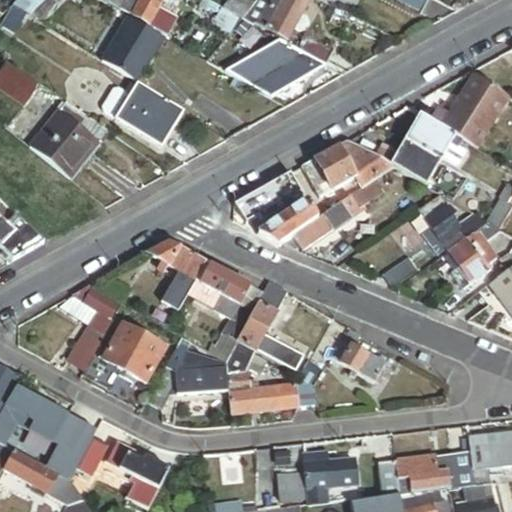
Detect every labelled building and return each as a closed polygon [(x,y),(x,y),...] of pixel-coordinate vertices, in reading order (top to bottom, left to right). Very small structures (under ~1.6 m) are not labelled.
[(45,0),(19,0),(12,7),(26,16),(29,17),(45,0)] [(116,16),(87,0),(67,0),(57,18),(100,43),(116,16)] [(94,0),(110,9),(113,0),(94,0)] [(113,0),(110,9),(118,14),(121,11),(126,0),(113,0)] [(126,0),(121,11),(132,17),(142,0),(126,0)] [(165,0),(142,0),(132,17),(149,27),(155,17),(164,2),(165,0)] [(252,0),(229,0),(223,12),(241,22),(253,0),(252,0)] [(258,0),(241,22),(254,29),(257,24),(267,30),(274,19),(264,13),(271,0),(258,0)] [(274,19),(284,0),(271,0),(264,13),(274,19)] [(307,2),(303,0),(284,0),(274,19),(267,30),(285,41),(291,29),(299,16),(307,2)] [(421,17),(430,0),(394,0),(393,2),(421,17)] [(172,7),(164,2),(155,17),(164,22),(172,7)] [(26,16),(12,7),(1,27),(14,35),(26,16)] [(304,18),(299,16),(291,29),(297,33),(304,32),(307,26),(304,18)] [(255,30),(241,23),(236,32),(250,39),(255,30)] [(309,40),(300,54),(325,69),(334,53),(309,40)] [(300,54),(281,44),(224,75),(270,102),(328,70),(325,69),(300,54)] [(37,87),(5,64),(0,71),(0,91),(23,108),(37,87)] [(509,100),(475,76),(450,115),(439,108),(429,124),(456,140),(460,142),(476,152),(509,100)] [(163,150),(172,136),(166,133),(180,111),(139,86),(132,97),(117,122),(163,150)] [(106,115),(117,122),(132,97),(122,90),(115,92),(105,109),(106,115)] [(108,134),(66,103),(31,152),(73,183),(108,134)] [(172,136),(185,114),(180,111),(166,133),(172,136)] [(429,124),(420,118),(405,144),(441,166),(443,161),(452,147),(456,140),(429,124)] [(460,142),(456,140),(452,147),(456,150),(460,142)] [(368,156),(347,144),(339,149),(348,167),(368,156)] [(441,166),(405,144),(398,156),(389,151),(381,164),(392,171),(425,191),(441,166)] [(456,150),(452,147),(443,161),(456,168),(464,155),(456,150)] [(348,167),(339,149),(315,162),(333,194),(356,181),(348,167)] [(392,171),(381,164),(368,156),(348,167),(356,181),(362,192),(392,171)] [(333,194),(315,162),(302,170),(319,200),(320,202),(333,194)] [(260,223),(304,200),(291,176),(235,208),(246,225),(258,219),(260,223)] [(452,206),(479,222),(497,200),(467,182),(452,206)] [(377,184),(367,191),(374,202),(385,195),(377,184)] [(511,202),(511,191),(509,190),(500,203),(508,208),(511,202)] [(356,198),(355,197),(339,207),(348,221),(364,210),(363,209),(374,202),(367,191),(356,198)] [(0,248),(15,263),(36,251),(10,227),(19,219),(0,200),(0,248)] [(319,200),(308,206),(317,222),(327,215),(320,202),(319,200)] [(443,209),(437,201),(417,215),(423,224),(443,209)] [(511,202),(508,208),(500,203),(485,226),(487,227),(497,233),(511,212),(511,202)] [(293,239),(317,222),(308,206),(258,238),(277,249),(293,239)] [(348,221),(339,207),(327,215),(317,222),(293,239),(303,254),(350,223),(348,221)] [(459,231),(443,209),(423,224),(429,232),(439,246),(455,234),(459,231)] [(36,251),(46,245),(19,219),(10,227),(36,251)] [(511,242),(497,233),(487,227),(476,235),(484,247),(491,242),(509,256),(499,265),(507,276),(511,271),(511,242)] [(439,246),(429,232),(420,239),(436,261),(445,255),(439,246)] [(463,245),(455,234),(439,246),(445,255),(446,257),(447,256),(463,245)] [(484,247),(476,235),(464,244),(484,272),(496,263),(484,247)] [(484,272),(464,244),(463,245),(447,256),(449,259),(470,288),(487,276),(484,272)] [(170,245),(148,257),(162,266),(170,270),(181,252),(170,245)] [(207,267),(181,252),(170,270),(181,276),(197,285),(207,267)] [(470,288),(449,259),(440,266),(461,295),(470,288)] [(417,275),(408,263),(384,280),(393,292),(417,275)] [(170,270),(162,266),(158,274),(166,278),(170,270)] [(212,270),(207,267),(197,285),(189,300),(214,314),(222,301),(201,288),(212,270)] [(259,306),(263,299),(212,270),(201,288),(222,301),(252,318),(259,306)] [(511,320),(511,271),(507,276),(488,291),(511,320)] [(197,285),(181,276),(163,307),(179,316),(189,300),(197,285)] [(105,282),(99,292),(124,307),(132,293),(109,280),(105,282)] [(288,297),(270,287),(264,296),(282,306),(288,297)] [(86,306),(95,292),(92,290),(80,297),(77,300),(86,306)] [(99,314),(113,322),(121,308),(95,292),(86,306),(99,314)] [(282,306),(264,296),(263,299),(259,306),(276,317),(282,306)] [(63,311),(90,329),(99,314),(86,306),(77,300),(63,311)] [(236,346),(252,318),(222,301),(214,314),(212,319),(231,330),(214,360),(225,365),(236,346)] [(259,306),(252,318),(236,346),(253,356),(254,356),(276,317),(259,306)] [(68,367),(85,377),(116,324),(113,322),(99,314),(90,329),(68,367)] [(149,344),(140,339),(124,330),(102,369),(144,392),(166,353),(149,344)] [(357,338),(348,333),(331,363),(340,368),(350,349),(351,350),(357,338)] [(144,334),(140,339),(149,344),(152,339),(144,334)] [(193,347),(184,342),(167,371),(177,377),(178,389),(179,401),(229,397),(225,365),(188,356),(193,347)] [(253,356),(236,346),(225,365),(229,397),(232,420),(228,378),(241,376),(253,356)] [(350,349),(340,368),(373,387),(384,368),(351,350),(350,349)] [(0,412),(18,381),(0,371),(0,412)] [(177,377),(167,371),(147,408),(162,416),(178,389),(177,377)] [(250,375),(241,376),(228,378),(232,420),(280,414),(277,392),(252,395),(250,375)] [(296,390),(277,392),(280,414),(298,412),(296,390)] [(296,390),(298,412),(316,410),(313,394),(308,390),(296,390)] [(18,392),(8,411),(23,419),(37,426),(47,407),(18,392)] [(7,410),(0,423),(0,431),(13,438),(18,428),(23,419),(8,411),(7,410)] [(23,419),(18,428),(42,440),(47,431),(37,426),(23,419)] [(78,474),(95,442),(67,426),(50,458),(78,474)] [(0,431),(0,447),(6,451),(13,438),(0,431)] [(511,470),(511,437),(482,441),(486,474),(511,470)] [(482,441),(467,443),(469,457),(471,476),(486,474),(482,441)] [(110,450),(95,442),(78,474),(93,482),(110,450)] [(169,473),(120,447),(110,467),(143,484),(131,506),(142,511),(148,511),(167,478),(169,473)] [(35,467),(15,456),(5,475),(48,500),(59,480),(35,467)] [(306,459),(307,469),(325,467),(324,457),(306,459)] [(471,476),(469,457),(454,459),(457,486),(458,493),(458,494),(473,492),(471,476)] [(435,462),(395,467),(398,501),(400,500),(402,500),(435,496),(439,496),(437,481),(435,462)] [(325,467),(328,496),(355,493),(352,464),(325,467)] [(307,469),(311,510),(330,508),(328,496),(325,467),(307,469)] [(398,501),(395,467),(381,469),(384,502),(398,501)] [(308,502),(304,469),(288,470),(292,504),(308,502)] [(488,490),(486,474),(471,476),(473,492),(488,490)] [(70,487),(59,480),(48,500),(69,510),(76,496),(70,487)] [(439,496),(450,495),(450,494),(449,487),(449,480),(437,481),(439,496)] [(491,502),(488,490),(473,492),(458,494),(450,495),(455,509),(491,502)] [(88,511),(76,496),(69,510),(67,511),(88,511)] [(435,498),(435,496),(402,500),(405,511),(431,511),(437,511),(435,498)] [(435,498),(437,511),(436,511),(450,511),(449,496),(435,498)] [(398,501),(384,502),(352,507),(352,508),(352,511),(403,511),(400,500),(398,501)] [(492,511),(491,502),(455,509),(455,511),(492,511)]
